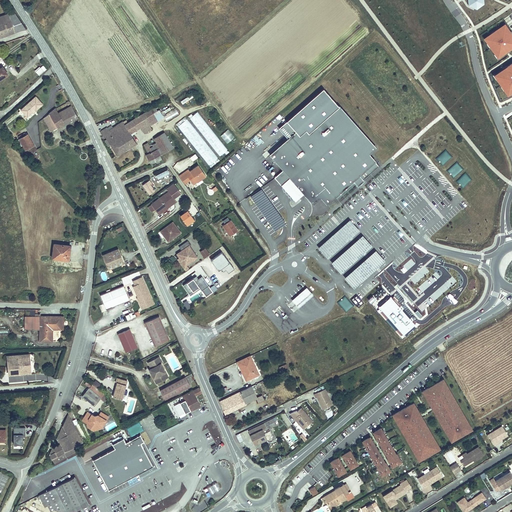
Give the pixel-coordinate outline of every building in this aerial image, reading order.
[(0,37),(25,28),(13,10),(8,12),(0,15),(0,37)] [(484,37),(498,57),(511,46),(511,35),(504,24),(484,37)] [(511,60),(495,73),(508,92),(511,89),(511,60)] [(375,148),(323,89),(286,121),(296,132),(288,139),(270,155),(284,170),(274,178),(282,186),(291,178),(304,194),(313,203),(320,197),(327,204),(335,196),(337,199),(355,183),(358,186),(364,180),(363,179),(379,166),(368,154),(375,148)] [(35,109),(36,110),(43,104),(36,96),(20,109),(27,116),(32,112),(35,109)] [(58,128),(77,117),(68,101),(55,109),(49,113),(57,127),(58,128)] [(158,111),(155,106),(142,114),(149,125),(157,120),(155,116),(153,114),(158,111)] [(167,121),(179,114),(176,108),(163,115),(167,121)] [(50,131),(52,130),(57,127),(49,113),(45,117),(48,123),(46,124),(50,131)] [(149,125),(142,114),(135,118),(141,126),(141,127),(145,133),(152,129),(149,125)] [(125,124),(130,133),(141,127),(141,126),(135,118),(130,122),(128,123),(125,124)] [(109,142),(111,145),(117,155),(136,143),(130,133),(125,124),(123,121),(113,128),(109,130),(107,128),(107,127),(100,132),(104,138),(106,137),(107,139),(108,140),(109,142)] [(296,132),(286,121),(278,128),(288,139),(296,132)] [(220,136),(227,143),(234,137),(228,129),(220,136)] [(164,145),(166,151),(173,146),(164,132),(154,138),(156,142),(160,148),(164,145)] [(36,148),(28,134),(19,139),(28,154),(37,149),(36,148)] [(167,151),(166,151),(164,145),(160,148),(156,142),(152,145),(153,146),(150,148),(149,145),(145,147),(148,152),(151,151),(151,152),(146,155),(149,160),(167,151)] [(445,149),(435,158),(442,166),(452,157),(445,149)] [(446,170),(453,178),(463,169),(456,161),(446,170)] [(184,175),(181,178),(185,184),(190,180),(193,184),(206,176),(198,165),(190,171),(191,174),(189,176),(190,177),(187,179),(184,175)] [(167,170),(156,175),(158,179),(169,173),(167,170)] [(456,181),(463,188),(472,179),(465,172),(456,181)] [(291,178),(282,186),(295,201),(304,194),(291,178)] [(149,180),(142,185),(144,188),(146,186),(151,193),(155,191),(150,184),(151,183),(149,180)] [(168,191),(173,198),(180,193),(173,183),(166,188),(168,191)] [(261,189),(250,197),(274,232),(286,223),(261,189)] [(173,198),(168,191),(160,198),(148,207),(151,212),(155,209),(158,214),(167,207),(176,201),(173,198)] [(186,225),(194,219),(187,209),(179,214),(186,225)] [(359,230),(350,219),(318,247),(327,258),(359,230)] [(238,230),(231,220),(230,220),(225,224),(223,225),(230,236),(238,230)] [(166,237),(165,238),(168,241),(180,232),(173,222),(161,231),(166,237)] [(372,246),(363,235),(331,263),(340,274),(372,246)] [(185,266),(186,265),(197,258),(189,246),(190,245),(188,241),(179,247),(182,251),(178,253),(182,258),(181,259),(185,266)] [(54,244),(53,251),(53,258),(67,259),(68,255),(69,255),(70,250),(70,245),(54,244)] [(200,251),(205,258),(209,254),(205,248),(200,251)] [(118,249),(103,255),(108,269),(124,263),(118,249)] [(385,261),(375,251),(344,279),(353,289),(385,261)] [(223,271),(226,269),(228,273),(234,269),(222,252),(211,260),(215,266),(217,264),(221,268),(223,271)] [(182,258),(178,253),(177,254),(179,258),(177,259),(185,270),(188,268),(186,265),(185,266),(181,259),(182,258)] [(195,277),(183,285),(189,293),(199,286),(200,288),(206,296),(213,291),(202,276),(198,278),(197,280),(195,277)] [(139,296),(138,297),(137,298),(140,304),(151,299),(142,278),(133,282),(135,286),(134,287),(137,294),(138,294),(139,296)] [(124,285),(100,295),(106,309),(129,300),(124,285)] [(199,286),(189,293),(190,295),(200,288),(199,286)] [(292,300),(299,308),(313,295),(306,287),(292,300)] [(345,295),(337,302),(346,312),(353,306),(345,295)] [(415,324),(391,296),(385,301),(378,306),(403,334),(415,324)] [(151,299),(140,304),(142,309),(154,303),(151,299)] [(61,329),(61,317),(40,316),(40,314),(35,314),(35,316),(31,316),(31,329),(39,329),(40,329),(40,336),(39,336),(39,341),(51,342),(52,329),(61,329)] [(159,316),(145,322),(155,345),(169,339),(159,316)] [(137,346),(130,328),(117,334),(125,351),(137,346)] [(30,357),(18,358),(18,355),(8,356),(9,375),(20,374),(20,372),(31,371),(30,357)] [(150,373),(155,383),(165,378),(160,368),(162,367),(160,363),(161,363),(158,357),(147,363),(150,369),(152,372),(150,373)] [(252,365),(248,357),(238,362),(241,370),(243,369),(245,374),(244,375),(246,380),(259,374),(254,364),(252,365)] [(286,364),(279,367),(281,372),(288,369),(286,364)] [(121,399),(127,380),(117,377),(116,382),(117,382),(115,387),(117,388),(116,390),(115,390),(113,396),(121,399)] [(189,385),(185,377),(159,390),(164,399),(189,385)] [(440,380),(469,430),(472,429),(443,379),(440,380)] [(440,380),(424,389),(453,439),(469,430),(440,380)] [(88,389),(82,397),(94,406),(104,393),(92,384),(88,389)] [(251,386),(244,389),(250,401),(257,398),(251,386)] [(202,392),(199,387),(183,396),(185,400),(190,410),(200,405),(194,396),(202,392)] [(323,409),(332,404),(324,388),(314,393),(316,397),(317,397),(323,409)] [(240,392),(219,402),(225,414),(246,404),(245,403),(250,401),(244,389),(240,392)] [(453,439),(424,389),(422,390),(451,441),(453,439)] [(190,410),(185,400),(174,405),(179,416),(185,413),(190,410)] [(411,404),(437,449),(439,448),(413,402),(411,404)] [(411,404),(395,413),(421,458),(437,449),(411,404)] [(297,421),(303,428),(312,421),(301,407),(297,411),(296,410),(290,413),(295,418),(296,417),(298,420),(297,421)] [(97,429),(100,424),(103,426),(109,416),(101,411),(99,415),(95,416),(87,411),(82,419),(87,422),(88,426),(94,430),(97,429)] [(280,415),(288,427),(293,424),(285,412),(280,415)] [(421,458),(395,413),(392,414),(419,460),(421,458)] [(82,443),(68,415),(62,427),(63,427),(56,440),(59,445),(53,448),(49,455),(51,459),(53,464),(77,452),(74,447),(82,443)] [(276,424),(273,418),(264,423),(267,429),(276,424)] [(126,428),(131,437),(143,430),(139,421),(126,428)] [(210,422),(212,427),(210,428),(215,444),(221,442),(214,421),(210,422)] [(254,444),(266,439),(266,440),(267,440),(268,441),(269,441),(270,441),(271,440),(272,440),(272,439),(272,438),(272,437),(272,436),(269,429),(266,430),(263,423),(248,430),(254,444)] [(488,434),(494,445),(498,442),(497,441),(503,438),(508,435),(502,425),(488,434)] [(14,427),(14,444),(23,444),(23,434),(26,434),(26,427),(14,427)] [(388,458),(387,459),(392,466),(401,461),(396,453),(396,454),(380,427),(373,432),(388,458)] [(114,448),(92,460),(108,489),(137,474),(138,474),(147,469),(147,468),(151,466),(151,467),(153,466),(143,448),(140,442),(144,440),(140,434),(125,442),(123,438),(115,442),(118,446),(114,448)] [(377,467),(381,475),(390,470),(386,462),(385,463),(370,436),(362,441),(377,467)] [(147,469),(138,474),(139,477),(158,468),(144,440),(140,442),(143,448),(153,466),(151,467),(151,466),(147,468),(147,469)] [(84,461),(98,453),(92,445),(79,453),(84,461)] [(460,460),(463,465),(473,460),(473,461),(484,455),(479,446),(467,453),(466,451),(462,454),(464,458),(460,460)] [(342,455),(350,468),(358,464),(350,450),(342,455)] [(330,462),(338,475),(346,471),(338,457),(330,462)] [(454,473),(461,469),(457,462),(450,466),(454,473)] [(437,466),(418,478),(423,487),(443,475),(437,466)] [(501,488),(502,489),(511,482),(511,472),(511,471),(497,480),(497,481),(491,484),(496,492),(501,488)] [(72,511),(89,504),(75,477),(39,495),(44,506),(47,505),(50,511),(56,508),(57,511),(72,511)] [(406,479),(400,483),(401,484),(393,489),(383,495),(390,506),(396,503),(392,498),(393,496),(404,489),(405,490),(411,486),(406,479)] [(206,488),(210,494),(215,491),(220,489),(216,482),(211,485),(206,488)] [(346,498),(344,495),(348,492),(346,490),(343,485),(343,484),(334,489),(335,490),(324,497),(327,502),(329,506),(333,503),(334,506),(339,503),(338,501),(337,500),(340,498),(341,500),(341,501),(346,498)] [(395,499),(406,492),(405,490),(404,489),(393,496),(395,499)] [(308,498),(313,496),(309,490),(305,492),(308,498)] [(464,511),(465,511),(486,498),(482,492),(468,501),(465,497),(458,501),(464,511)] [(168,499),(155,506),(158,511),(171,505),(168,499)] [(375,501),(371,503),(375,510),(379,507),(375,501)] [(375,511),(375,510),(371,503),(366,506),(365,506),(361,509),(362,511),(375,511)]
